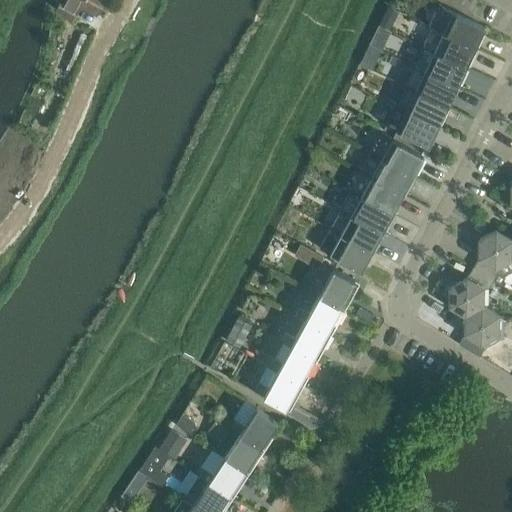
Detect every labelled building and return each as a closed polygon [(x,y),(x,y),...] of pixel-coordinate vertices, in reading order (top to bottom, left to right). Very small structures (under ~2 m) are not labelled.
[(61,0),(56,9),(73,19),(81,5),(97,15),(107,0),(61,0)] [(485,27),(438,5),(429,25),(431,27),(475,47),(485,27)] [(382,18),(379,25),(389,30),(393,23),(382,18)] [(377,24),(372,35),(385,41),(390,31),(389,30),(379,25),(377,24)] [(422,46),(466,67),(475,47),(431,27),(422,46)] [(81,33),(66,68),(75,72),(90,37),(81,33)] [(369,45),(366,51),(379,57),(382,51),(369,45)] [(413,66),(457,86),(466,67),(422,46),(413,66)] [(404,85),(448,106),(457,86),(413,66),(404,85)] [(394,105),(438,125),(448,106),(404,85),(394,105)] [(428,145),(429,146),(438,125),(394,105),(385,125),(397,131),(428,145)] [(422,155),(428,145),(397,131),(393,138),(381,132),(370,152),(413,175),(424,156),(422,155)] [(360,171),(403,194),(413,175),(370,152),(360,171)] [(350,190),(392,213),(403,194),(360,171),(350,190)] [(339,209),(382,232),(392,213),(350,190),(339,209)] [(329,227),(372,251),(382,232),(339,209),(329,227)] [(318,247),(361,271),(372,251),(329,227),(318,247)] [(479,239),(479,258),(473,268),(493,280),(501,285),(505,277),(511,273),(511,259),(511,239),(496,230),(479,239)] [(314,251),(308,262),(318,268),(324,257),(314,251)] [(260,262),(256,270),(266,275),(270,267),(260,262)] [(360,283),(333,268),(323,288),(313,282),(309,290),(319,295),(319,294),(345,309),(360,283)] [(483,288),(489,288),(493,280),(473,268),(467,277),(450,287),(450,306),(465,315),(482,306),(483,288)] [(295,315),(305,320),(306,320),(332,334),(345,309),(319,294),(319,295),(309,313),(299,307),(295,315)] [(504,319),(482,306),(465,315),(465,333),(459,343),(479,356),(484,348),(504,337),(504,319)] [(239,348),(251,326),(238,318),(225,340),(239,348)] [(281,340),(291,346),(292,345),(318,359),(332,334),(306,320),(305,320),(295,338),(285,333),(281,340)] [(439,327),(448,332),(452,325),(443,320),(439,327)] [(267,365),(278,371),(278,370),(304,384),(318,359),(292,345),(291,346),(282,363),(271,358),(267,365)] [(261,351),(257,358),(267,365),(271,358),(261,351)] [(258,383),(254,391),(290,410),(304,384),(278,370),(278,371),(268,389),(258,383)] [(245,426),(235,419),(231,426),(265,449),(281,424),(257,408),(245,426)] [(324,420),(306,410),(300,420),(313,427),(320,426),(324,420)] [(176,424),(193,435),(197,428),(195,422),(183,414),(176,424)] [(265,449),(231,426),(215,450),(224,456),(249,473),(265,449)] [(172,430),(160,448),(172,456),(184,438),(172,430)] [(213,474),(203,467),(199,474),(233,497),(249,473),(224,456),(213,474)] [(146,460),(140,469),(163,484),(169,475),(146,460)] [(223,511),(233,497),(199,474),(183,498),(204,511),(223,511)] [(128,486),(121,495),(132,502),(138,492),(128,486)] [(204,511),(183,498),(173,511),(204,511)]
